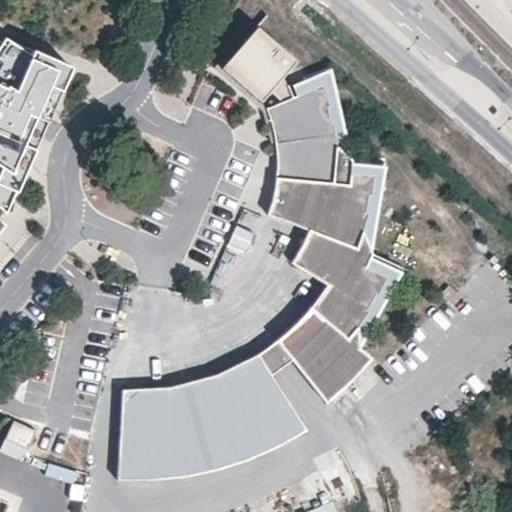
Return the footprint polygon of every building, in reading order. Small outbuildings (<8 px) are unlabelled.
[(297,51),(256,20),(220,60),(262,98),(268,107),(279,141),(299,139),(337,134),(349,137),(331,68),(293,83),(287,65),(297,51)] [(0,207),(7,213),(68,69),(0,37),(0,207)] [(337,134),(299,139),(279,141),(279,172),(269,212),(310,229),(295,262),(329,285),(320,296),(279,341),(296,362),(329,401),(335,387),(375,357),(362,348),(364,324),(369,318),(374,310),(371,308),(378,293),(382,295),(391,275),(415,265),(376,253),(367,231),(378,208),(372,206),(371,195),(377,195),(378,173),(390,164),(390,162),(355,160),(338,143),(337,134)] [(244,250),(252,234),(235,225),(227,241),(244,250)] [(296,362),(279,341),(264,358),(279,376),(296,362)] [(279,376),(264,358),(246,368),(213,380),(190,386),(142,393),(119,394),(117,482),(143,483),(193,477),(215,473),(240,467),(263,459),(286,449),(310,435),(320,428),(279,376)] [(18,421),(9,440),(31,451),(31,449),(40,432),(18,421)] [(46,461),(42,473),(71,482),(74,470),(46,461)] [(304,511),(337,511),(333,501),(304,511)]
